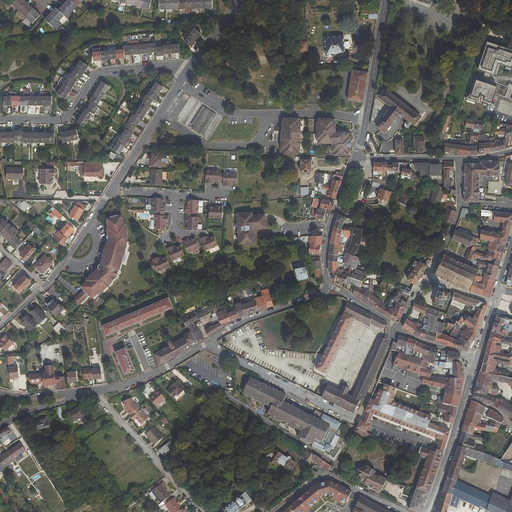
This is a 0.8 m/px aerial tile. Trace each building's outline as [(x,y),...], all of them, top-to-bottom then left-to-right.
[(19,11),(25,4),(26,3),(24,0),(23,0),(16,0),(12,4),(19,11)] [(77,6),(70,0),(68,0),(64,5),(72,11),(77,6)] [(144,0),(142,6),(150,8),(151,0),(144,0)] [(25,4),(19,11),(26,17),(32,10),(33,9),(30,6),(31,6),(29,4),(27,6),(25,4)] [(72,11),(64,5),(59,11),(64,15),(66,17),(72,11)] [(51,14),(58,21),(64,15),(59,11),(58,10),(57,9),(54,12),(54,11),(51,14)] [(32,10),(26,17),(32,23),(40,15),(37,13),(38,12),(35,10),(34,12),(32,10)] [(58,21),(51,14),(49,17),(46,20),(53,27),(58,21)] [(201,34),(194,29),(189,35),(196,40),(201,34)] [(196,40),(189,35),(184,41),(191,47),(196,40)] [(344,36),(325,37),(326,55),(345,54),(344,36)] [(308,41),(300,41),(301,52),(308,51),(309,51),(308,41)] [(139,45),(140,54),(148,54),(147,44),(144,44),(139,45)] [(156,53),(155,48),(155,44),(151,44),(147,44),(148,54),(156,53)] [(171,45),(171,54),(180,53),(179,44),(171,45)] [(139,45),(131,46),(132,55),(140,54),(139,45)] [(163,46),(163,47),(164,54),(171,54),(171,45),(163,46)] [(511,53),(486,45),(477,72),(484,75),(482,81),(474,79),(467,100),(489,108),(497,86),(487,83),(489,76),(493,77),(496,69),(498,70),(499,67),(510,71),(511,66),(511,65),(511,53)] [(123,46),(124,49),(124,56),(132,55),(131,46),(123,46)] [(164,56),(164,54),(163,47),(155,48),(156,53),(156,56),(164,56)] [(124,49),(116,50),(117,59),(125,58),(124,56),(124,49)] [(116,50),(108,51),(109,60),(117,59),(116,50)] [(93,52),(93,62),(101,61),(100,51),(93,52)] [(108,51),(100,51),(101,61),(109,60),(108,51)] [(479,58),(473,56),(460,95),(466,97),(479,58)] [(76,67),(84,73),(89,66),(80,61),(76,67)] [(71,74),(78,79),(80,80),(84,73),(76,67),(71,74)] [(353,69),(348,99),(363,102),(368,72),(353,69)] [(78,79),(71,74),(70,73),(66,79),(74,85),(78,79)] [(74,85),(66,79),(61,86),(70,92),(74,85)] [(110,86),(102,81),(98,88),(105,93),(110,86)] [(152,89),(159,93),(163,87),(156,82),(152,89)] [(57,93),(66,99),(70,92),(61,86),(57,93)] [(105,93),(98,88),(94,95),(101,99),(105,93)] [(147,95),(154,100),(155,100),(159,93),(152,89),(147,95)] [(376,126),(385,132),(400,113),(415,125),(421,117),(386,89),(379,97),(391,106),(376,126)] [(94,95),(89,101),(91,103),(97,106),(101,99),(94,95)] [(149,106),(154,100),(147,95),(146,95),(142,101),(143,102),(149,106)] [(4,105),(12,105),(12,96),(4,96),(4,105)] [(12,105),(20,105),(20,96),(12,96),(12,105)] [(28,105),(36,106),(36,96),(31,96),(28,96),(28,105)] [(177,118),(183,123),(197,102),(190,98),(177,118)] [(143,102),(139,109),(146,114),(150,107),(149,106),(143,102)] [(183,123),(190,127),(203,106),(197,102),(183,123)] [(91,103),(87,110),(93,114),(95,114),(99,108),(97,106),(91,103)] [(190,127),(196,131),(210,110),(203,106),(190,127)] [(88,120),(93,114),(87,110),(85,109),(81,116),(88,120)] [(134,115),(141,120),(142,120),(146,114),(139,109),(134,115)] [(196,131),(203,135),(216,114),(210,110),(196,131)] [(141,120),(134,115),(133,114),(130,119),(129,121),(137,126),(141,120)] [(203,135),(209,140),(223,118),(216,114),(203,135)] [(442,138),(444,143),(446,134),(445,133),(451,116),(446,115),(439,136),(442,138)] [(77,122),(84,127),(88,120),(81,116),(77,122)] [(223,118),(209,140),(210,140),(215,140),(227,121),(223,118)] [(298,119),(284,118),(284,120),(282,120),(282,132),(284,132),(284,141),(282,141),(282,153),(284,153),(284,155),(298,155),(298,153),(300,153),(300,120),(298,120),(298,119)] [(349,152),(351,151),(351,133),(335,133),(336,121),(334,121),(334,119),(319,119),(319,121),(317,121),(317,153),(319,153),(319,155),(349,156),(349,152)] [(473,132),(479,133),(479,129),(483,129),(484,121),(482,121),(472,120),(471,128),(474,128),(473,132)] [(127,124),(124,128),(126,129),(132,133),(137,126),(129,121),(127,124)] [(218,140),(229,123),(227,121),(215,140),(218,140)] [(506,135),(505,140),(503,140),(504,141),(505,149),(509,148),(508,143),(510,142),(509,137),(511,137),(511,135),(511,128),(506,128),(506,135)] [(68,131),(70,141),(79,139),(76,129),(68,131)] [(126,129),(122,135),(129,140),(133,134),(132,133),(126,129)] [(61,133),(63,143),(70,141),(68,131),(61,133)] [(478,140),(479,133),(473,132),(471,132),(471,139),(474,140),(478,140)] [(7,143),(15,143),(15,141),(15,133),(7,133),(7,143)] [(31,133),(31,143),(39,143),(39,133),(31,133)] [(39,133),(39,143),(47,143),(47,133),(39,133)] [(117,142),(125,147),(129,140),(122,135),(117,142)] [(414,152),(423,152),(423,146),(424,146),(424,137),(414,137),(414,152)] [(504,141),(495,142),(496,151),(505,149),(504,141)] [(113,149),(120,154),(125,147),(117,142),(113,149)] [(445,152),(460,154),(461,145),(444,143),(445,152)] [(470,147),(461,145),(460,154),(469,155),(470,147)] [(478,146),(473,146),(470,146),(470,147),(469,155),(470,155),(477,155),(478,146)] [(152,166),(166,166),(166,154),(152,154),(152,166)] [(300,172),(312,172),(312,159),(300,159),(300,172)] [(488,162),(481,162),(481,165),(465,164),(465,172),(489,175),(499,175),(500,162),(492,162),(492,161),(488,160),(488,162)] [(387,171),(393,171),(393,165),(388,165),(388,163),(387,163),(387,162),(381,162),(380,171),(387,172),(387,171)] [(450,183),(450,171),(455,171),(454,162),(444,162),(444,188),(451,189),(452,183),(450,183)] [(393,163),(393,165),(393,171),(402,171),(404,163),(393,163)] [(412,171),(411,170),(406,168),(408,163),(404,163),(402,171),(402,174),(401,178),(405,179),(405,176),(415,178),(416,176),(414,174),(413,173),(412,171)] [(420,171),(428,171),(428,169),(430,169),(430,165),(430,163),(415,163),(415,167),(417,171),(420,171)] [(420,176),(441,176),(441,165),(430,165),(430,169),(428,169),(428,171),(420,171),(420,176)] [(7,179),(23,179),(23,168),(7,167),(7,179)] [(40,169),(40,184),(52,184),(52,176),(55,176),(55,169),(40,169)] [(163,169),(151,169),(150,185),(162,185),(163,169)] [(219,171),(207,170),(206,182),(212,182),(212,180),(218,180),(219,171)] [(465,176),(464,191),(463,191),(463,195),(464,195),(464,201),(464,202),(472,203),(478,203),(478,174),(489,175),(465,172),(463,172),(463,176),(465,176)] [(237,173),(224,173),(224,185),(229,185),(229,182),(237,182),(237,173)] [(316,183),(324,184),(325,174),(317,173),(316,183)] [(337,193),(342,181),(339,180),(341,176),(334,175),(332,182),(330,191),(337,193)] [(387,180),(387,179),(384,178),(383,180),(373,178),(373,182),(380,184),(387,186),(387,180)] [(330,191),(332,182),(330,181),(329,186),(324,184),(323,185),(322,188),(322,189),(323,189),(322,193),(326,194),(326,193),(329,193),(328,197),(332,198),(335,199),(337,193),(330,191)] [(431,200),(441,203),(444,191),(434,188),(431,200)] [(377,198),(388,202),(391,192),(387,191),(384,189),(380,189),(377,198)] [(404,197),(403,196),(399,202),(408,207),(410,202),(410,201),(404,197)] [(320,209),(318,208),(317,210),(321,211),(322,208),(326,209),(332,211),(335,200),(331,199),(327,198),(323,197),(320,209)] [(163,198),(152,198),(151,211),(157,211),(164,212),(166,212),(166,206),(163,206),(163,198)] [(19,206),(25,211),(30,206),(24,200),(19,206)] [(198,200),(188,200),(188,212),(192,213),(197,213),(198,200)] [(49,211),(53,207),(45,201),(42,205),(49,211)] [(18,214),(21,211),(11,203),(9,206),(18,214)] [(361,209),(372,217),(376,212),(365,204),(361,209)] [(75,205),(70,215),(73,217),(74,218),(78,220),(84,210),(75,205)] [(221,208),(210,207),(210,217),(221,217),(221,208)] [(63,216),(55,209),(52,212),(61,219),(63,216)] [(448,209),(443,220),(450,223),(452,224),(456,212),(453,211),(448,209)] [(317,210),(315,218),(316,218),(323,219),(325,212),(321,211),(317,210)] [(164,212),(157,211),(157,215),(151,215),(150,228),(161,228),(162,222),(166,222),(166,216),(164,216),(164,212)] [(511,212),(495,211),(494,219),(486,218),(486,221),(503,223),(511,224),(511,222),(511,212)] [(188,212),(185,212),(185,222),(187,222),(186,229),(197,230),(197,217),(192,217),(192,213),(188,212)] [(253,215),(252,212),(239,213),(239,216),(237,217),(238,223),(239,223),(240,227),(238,227),(238,228),(238,235),(240,235),(241,240),(239,241),(239,244),(255,243),(254,233),(254,229),(264,228),(264,222),(266,222),(265,214),(253,215)] [(342,229),(344,229),(350,231),(351,228),(351,219),(339,214),(334,227),(342,229)] [(87,279),(86,281),(87,281),(86,281),(83,285),(82,287),(84,290),(77,297),(81,302),(86,298),(89,295),(91,297),(94,297),(97,294),(98,293),(101,293),(112,282),(111,282),(116,277),(119,270),(121,264),(125,261),(126,256),(125,251),(127,245),(126,245),(128,238),(127,231),(128,231),(126,224),(124,222),(123,217),(121,215),(118,216),(117,215),(111,217),(107,218),(107,221),(107,222),(108,226),(107,226),(107,229),(108,235),(107,236),(107,238),(108,239),(105,247),(102,256),(103,256),(100,264),(99,265),(98,266),(98,268),(87,278),(87,279)] [(0,233),(0,234),(2,232),(9,224),(2,218),(0,220),(0,233)] [(511,224),(503,223),(502,232),(501,231),(498,232),(498,233),(486,231),(486,221),(486,218),(481,218),(480,239),(486,240),(490,241),(506,244),(511,224)] [(26,224),(34,230),(37,227),(30,220),(26,224)] [(11,241),(15,236),(19,232),(11,224),(2,233),(11,241)] [(74,230),(68,224),(60,232),(67,238),(74,230)] [(37,227),(34,230),(33,231),(38,235),(40,233),(42,231),(37,227)] [(63,245),(68,239),(67,238),(60,232),(56,228),(53,232),(56,235),(54,237),(63,245)] [(354,256),(361,242),(362,229),(356,228),(354,228),(352,241),(349,246),(344,256),(345,257),(344,260),(344,262),(345,262),(351,264),(350,268),(349,271),(351,272),(352,268),(356,269),(359,258),(354,256)] [(455,230),(451,239),(470,246),(471,242),(473,237),(455,230)] [(11,241),(2,233),(2,232),(0,234),(10,242),(11,241)] [(342,244),(343,240),(340,239),(340,238),(343,238),(344,234),(343,234),(341,234),(333,232),(330,242),(342,244)] [(11,241),(10,242),(9,243),(15,249),(22,241),(15,236),(11,241)] [(213,236),(201,241),(204,249),(217,245),(213,236)] [(310,243),(309,253),(321,254),(321,244),(323,236),(310,237),(310,243)] [(477,243),(484,245),(486,240),(480,239),(473,237),(471,242),(474,244),(476,245),(477,243)] [(199,247),(196,238),(183,242),(186,251),(199,247)] [(494,251),(495,250),(503,252),(506,244),(490,241),(487,249),(489,249),(494,251)] [(339,252),(342,253),(343,245),(342,244),(330,242),(329,253),(339,255),(339,252)] [(184,254),(180,246),(174,249),(172,246),(166,249),(172,260),(184,254)] [(26,248),(21,255),(26,259),(31,253),(26,248)] [(501,260),(503,252),(495,250),(494,251),(489,249),(487,255),(501,260)] [(339,263),(342,264),(344,262),(344,260),(338,259),(339,255),(329,253),(328,261),(339,263)] [(436,272),(435,271),(433,274),(435,275),(434,276),(437,277),(437,276),(441,278),(440,279),(442,280),(443,279),(446,280),(445,281),(448,282),(448,281),(453,283),(453,285),(455,286),(455,285),(459,287),(459,288),(461,289),(462,288),(466,290),(466,291),(468,292),(468,291),(478,270),(473,268),(476,263),(471,260),(467,259),(465,262),(464,262),(464,263),(459,261),(460,259),(458,259),(457,260),(453,258),(453,256),(451,256),(451,257),(446,255),(446,253),(445,253),(444,254),(443,253),(442,256),(443,257),(442,259),(441,258),(440,261),(441,262),(439,266),(437,265),(436,268),(438,268),(436,272)] [(484,259),(489,260),(500,263),(501,260),(487,255),(485,255),(484,259)] [(35,267),(43,273),(52,263),(44,256),(35,267)] [(5,271),(12,264),(4,257),(1,260),(3,262),(0,265),(2,267),(1,268),(5,271)] [(169,265),(166,257),(160,259),(160,258),(149,262),(153,272),(169,265)] [(311,259),(313,262),(315,270),(321,269),(320,258),(315,258),(314,257),(311,259)] [(328,261),(329,271),(336,270),(337,265),(339,265),(339,263),(328,261)] [(413,265),(416,267),(408,279),(415,284),(428,266),(421,261),(419,263),(415,261),(413,265)] [(477,263),(476,267),(480,268),(481,267),(487,268),(487,271),(480,269),(479,271),(496,276),(499,266),(488,264),(478,261),(477,263)] [(297,281),(309,278),(306,265),(305,265),(295,268),(294,268),(297,281)] [(338,271),(336,270),(329,271),(331,276),(335,281),(338,272),(338,271)] [(367,277),(370,278),(375,278),(376,278),(378,272),(369,270),(367,277)] [(479,271),(478,272),(484,274),(483,277),(484,278),(495,281),(496,276),(479,271)] [(343,273),(338,272),(335,281),(344,283),(346,284),(346,283),(348,276),(343,273)] [(366,277),(352,273),(351,277),(363,281),(366,277)] [(15,285),(22,291),(31,282),(23,275),(15,285)] [(348,276),(346,283),(350,284),(351,283),(353,284),(351,292),(353,294),(356,295),(358,296),(360,288),(362,289),(362,287),(359,287),(361,284),(363,281),(351,277),(348,276)] [(484,278),(483,283),(480,283),(481,277),(477,276),(470,291),(490,298),(495,281),(484,278)] [(374,279),(375,278),(370,278),(369,291),(368,302),(390,318),(394,311),(390,308),(388,311),(384,306),(385,304),(381,301),(380,301),(373,295),(374,279)] [(258,281),(249,283),(251,289),(254,288),(260,286),(259,285),(258,281)] [(410,295),(412,290),(400,285),(400,286),(398,290),(403,292),(410,295)] [(444,306),(445,306),(446,305),(444,305),(446,300),(447,300),(448,299),(449,299),(451,292),(444,290),(444,289),(443,289),(442,290),(439,289),(439,288),(437,287),(434,297),(435,297),(434,302),(432,301),(432,302),(433,303),(433,304),(435,304),(435,303),(439,304),(438,306),(440,306),(441,305),(442,305),(442,306),(443,307),(444,306)] [(267,301),(265,301),(263,296),(257,298),(254,288),(251,289),(255,300),(259,310),(269,307),(267,301)] [(262,292),(263,296),(265,301),(267,301),(269,307),(274,305),(271,297),(269,290),(262,292)] [(405,308),(407,302),(400,299),(403,292),(398,290),(391,301),(405,308)] [(447,314),(440,311),(437,320),(440,321),(445,323),(447,315),(453,317),(454,315),(457,315),(459,309),(463,311),(466,304),(474,307),(475,305),(477,306),(478,308),(473,319),(469,316),(465,321),(466,322),(469,326),(478,334),(487,304),(479,301),(474,299),(464,296),(455,292),(447,314)] [(271,297),(274,305),(280,303),(278,295),(271,297)] [(107,336),(173,308),(169,297),(102,326),(107,336)] [(48,306),(56,316),(63,309),(54,300),(50,304),(48,306)] [(242,304),(245,315),(259,310),(255,300),(242,304)] [(402,316),(405,308),(391,301),(388,307),(390,308),(394,311),(402,316)] [(239,318),(245,315),(242,304),(242,302),(235,304),(236,310),(239,318)] [(386,322),(347,302),(344,312),(323,355),(320,354),(312,370),(316,372),(317,371),(326,375),(353,319),(370,328),(371,324),(378,328),(383,328),(387,325),(387,324),(386,322)] [(415,303),(413,309),(422,313),(420,318),(423,319),(425,312),(426,308),(415,303)] [(215,311),(212,304),(210,304),(183,319),(185,323),(198,343),(205,339),(194,322),(215,311)] [(46,317),(37,306),(30,312),(35,317),(34,318),(39,324),(46,317)] [(426,308),(425,312),(428,314),(427,317),(429,318),(428,325),(427,330),(425,338),(435,341),(437,330),(440,321),(437,320),(440,311),(427,306),(426,308)] [(216,313),(221,323),(222,324),(231,321),(229,313),(227,309),(219,312),(217,308),(215,308),(216,310),(215,311),(216,313)] [(231,321),(239,318),(236,310),(229,313),(231,321)] [(402,316),(394,311),(390,318),(395,321),(396,318),(400,320),(402,316)] [(222,324),(221,323),(216,313),(212,315),(213,317),(211,318),(214,325),(206,330),(208,337),(223,327),(222,324)] [(32,320),(28,315),(21,321),(30,332),(39,324),(34,318),(32,320)] [(420,318),(416,317),(413,322),(407,318),(402,327),(413,334),(417,326),(418,323),(419,322),(420,318)] [(413,334),(420,337),(424,324),(426,320),(423,319),(420,318),(419,322),(418,323),(421,324),(419,327),(417,326),(413,334)] [(462,318),(458,322),(456,321),(455,324),(454,326),(455,326),(458,329),(461,325),(462,326),(466,322),(465,321),(462,318)] [(442,334),(445,323),(440,321),(437,330),(435,341),(439,342),(446,344),(453,347),(454,344),(456,339),(455,339),(450,337),(442,334)] [(60,322),(54,328),(60,334),(62,332),(66,329),(60,322)] [(492,331),(508,335),(509,331),(511,332),(511,328),(511,324),(509,324),(503,322),(503,324),(495,322),(492,331)] [(185,323),(180,326),(188,339),(176,346),(180,354),(198,343),(185,323)] [(176,346),(188,339),(180,326),(168,333),(171,339),(169,341),(169,343),(170,345),(155,354),(160,365),(180,354),(176,346)] [(453,330),(450,337),(455,339),(459,330),(458,329),(455,326),(453,330)] [(474,339),(478,334),(469,326),(463,332),(465,333),(467,331),(474,339)] [(461,334),(459,341),(456,339),(454,344),(457,345),(458,344),(462,345),(469,348),(471,344),(474,339),(467,331),(465,333),(463,332),(461,334)] [(511,340),(511,336),(508,335),(492,331),(489,339),(497,342),(511,346),(511,340)] [(8,336),(7,335),(4,338),(4,339),(3,340),(0,342),(0,343),(6,350),(14,342),(8,336)] [(396,351),(398,345),(406,348),(409,339),(399,336),(397,344),(393,343),(391,349),(396,351)] [(321,398),(354,414),(360,401),(362,401),(388,343),(388,340),(384,339),(379,338),(356,387),(352,397),(347,394),(350,389),(344,386),(341,392),(328,386),(328,385),(321,398)] [(416,342),(417,341),(409,339),(406,348),(405,354),(408,355),(410,349),(414,350),(416,342)] [(496,345),(497,342),(489,339),(485,353),(510,360),(511,355),(500,353),(502,347),(496,345)] [(414,351),(421,353),(423,345),(416,342),(414,350),(414,351)] [(421,353),(428,355),(430,347),(423,345),(421,353)] [(438,350),(430,347),(428,355),(436,358),(438,350)] [(116,352),(125,374),(135,370),(126,348),(116,352)] [(385,364),(393,367),(399,352),(396,351),(391,349),(385,364)] [(436,358),(435,362),(447,363),(461,363),(460,354),(442,351),(441,359),(436,358)] [(405,354),(399,352),(393,367),(418,376),(420,368),(423,361),(419,359),(412,357),(408,355),(405,354)] [(511,352),(511,355),(510,360),(485,353),(483,363),(496,366),(497,363),(509,366),(511,366),(511,352)] [(429,363),(434,365),(439,365),(439,367),(450,369),(449,375),(453,375),(453,379),(464,379),(464,372),(461,363),(447,363),(435,362),(436,358),(428,355),(421,353),(419,359),(423,361),(420,368),(427,369),(429,363)] [(68,373),(55,375),(54,365),(44,367),(45,372),(42,372),(42,373),(43,380),(44,385),(69,382),(68,373)] [(9,369),(10,379),(14,379),(14,377),(15,377),(19,377),(18,366),(9,367),(9,369)] [(92,369),(91,367),(83,369),(84,379),(93,378),(92,369)] [(508,377),(508,373),(495,370),(495,369),(482,367),(480,371),(508,377)] [(102,378),(101,368),(92,369),(93,378),(93,379),(102,378)] [(420,368),(418,376),(424,377),(422,384),(445,389),(445,393),(460,397),(464,379),(453,379),(450,379),(449,379),(448,383),(446,382),(446,379),(438,378),(430,377),(432,370),(431,369),(431,370),(427,369),(420,368)] [(438,378),(440,374),(437,370),(431,369),(432,370),(430,377),(438,378)] [(69,382),(77,382),(76,371),(67,372),(68,373),(69,382)] [(511,377),(511,378),(508,377),(480,371),(477,382),(493,385),(494,379),(509,384),(508,385),(511,386),(511,403),(511,405),(503,399),(503,400),(499,409),(498,409),(503,413),(511,418),(511,420),(511,422),(511,377)] [(42,384),(41,380),(43,380),(42,373),(29,375),(29,382),(31,382),(32,385),(42,384)] [(305,412),(304,412),(283,402),(287,396),(251,378),(249,380),(248,380),(242,390),(244,391),(242,394),(270,408),(267,414),(270,416),(279,420),(285,423),(294,428),(300,431),(298,437),(300,438),(310,443),(313,445),(316,439),(322,442),(324,439),(328,431),(330,432),(335,435),(341,424),(316,411),(312,417),(309,415),(309,413),(305,412)] [(174,398),(177,395),(178,396),(186,390),(177,381),(170,387),(171,388),(168,391),(174,398)] [(474,392),(486,395),(495,398),(499,386),(497,386),(495,385),(493,385),(477,382),(474,392)] [(157,407),(166,399),(157,389),(154,392),(155,393),(149,399),(157,407)] [(412,411),(417,397),(404,392),(399,406),(409,410),(412,411)] [(474,392),(473,397),(492,406),(494,400),(485,397),(486,395),(474,392)] [(369,405),(382,410),(385,401),(372,396),(369,405)] [(458,407),(459,401),(444,398),(443,404),(450,405),(458,407)] [(493,406),(499,409),(503,400),(496,398),(493,406)] [(136,404),(133,401),(132,399),(123,402),(125,409),(125,408),(128,411),(127,412),(131,416),(139,408),(140,408),(136,404)] [(482,416),(492,420),(501,424),(503,419),(498,414),(488,409),(479,404),(471,400),(468,410),(482,416)] [(382,410),(404,419),(409,410),(399,406),(385,401),(382,410)] [(368,405),(362,422),(398,436),(404,419),(382,410),(368,405)] [(455,418),(458,407),(450,405),(449,408),(440,406),(438,412),(444,414),(446,414),(455,418)] [(59,407),(54,409),(63,426),(68,423),(59,407)] [(73,423),(85,416),(80,408),(69,414),(73,423)] [(136,420),(142,425),(149,418),(139,408),(131,416),(130,417),(134,421),(136,420)] [(468,410),(463,425),(474,429),(481,431),(496,433),(498,430),(499,427),(500,425),(501,424),(492,420),(489,427),(479,424),(482,416),(468,410)] [(455,418),(446,414),(443,421),(452,425),(453,425),(455,418)] [(40,430),(42,429),(41,429),(50,426),(47,418),(37,421),(40,430)] [(362,422),(360,421),(357,428),(367,433),(370,426),(362,422)] [(474,432),(474,429),(463,425),(462,431),(463,431),(473,435),(474,432)] [(7,427),(0,432),(0,439),(2,438),(3,439),(11,433),(7,427)] [(357,428),(356,427),(353,432),(368,440),(371,435),(367,433),(357,428)] [(155,446),(163,438),(154,428),(146,435),(155,446)] [(467,449),(473,451),(475,443),(468,441),(469,438),(483,442),(484,437),(479,436),(476,435),(473,435),(463,431),(458,446),(467,449)] [(395,448),(396,441),(384,438),(383,441),(395,448)] [(421,448),(422,444),(397,438),(396,441),(395,448),(400,450),(418,457),(421,448)] [(165,457),(171,452),(169,450),(173,445),(170,442),(166,446),(165,446),(159,451),(165,457)] [(511,443),(502,458),(507,460),(511,453),(511,443)] [(456,481),(465,456),(467,449),(458,446),(444,485),(442,492),(452,495),(456,481)] [(426,460),(430,451),(421,448),(418,457),(426,460)] [(416,488),(429,493),(443,452),(434,449),(433,452),(430,451),(426,460),(416,488)] [(500,460),(488,455),(473,451),(467,449),(465,456),(511,471),(511,462),(507,460),(502,458),(500,460)] [(309,452),(308,453),(305,450),(300,457),(310,464),(312,461),(320,467),(324,461),(315,455),(314,456),(309,452)] [(284,470),(290,474),(296,464),(291,461),(291,460),(291,459),(291,458),(290,458),(289,457),(288,457),(287,458),(275,451),(268,461),(276,466),(278,463),(285,468),(284,470)] [(0,457),(0,464),(4,469),(15,461),(8,452),(0,457)] [(328,472),(331,466),(324,461),(320,467),(328,472)] [(372,468),(368,466),(359,469),(358,471),(360,481),(365,483),(364,485),(374,490),(376,485),(384,486),(387,480),(379,476),(378,477),(374,475),(376,472),(372,470),(372,468)] [(302,511),(319,497),(327,494),(345,503),(351,492),(340,487),(330,481),(321,484),(315,485),(308,492),(289,508),(292,511),(302,511)] [(460,499),(478,508),(486,511),(491,497),(456,481),(452,495),(460,499)] [(166,486),(163,483),(161,485),(156,489),(149,494),(153,500),(156,498),(160,503),(170,496),(168,493),(167,493),(163,488),(166,486)] [(380,494),(384,486),(376,485),(374,490),(373,491),(380,494)] [(415,491),(409,509),(417,511),(421,511),(429,493),(416,488),(415,491)] [(460,499),(452,495),(442,492),(437,507),(435,511),(446,511),(447,511),(448,506),(457,509),(460,499)] [(225,511),(237,511),(252,501),(245,493),(224,510),(225,511)] [(511,511),(511,494),(508,505),(491,497),(486,511),(487,511),(511,511)] [(360,511),(390,511),(360,496),(354,509),(360,511)] [(177,501),(175,498),(163,507),(166,511),(178,511),(183,509),(179,504),(181,503),(178,500),(177,501)]
